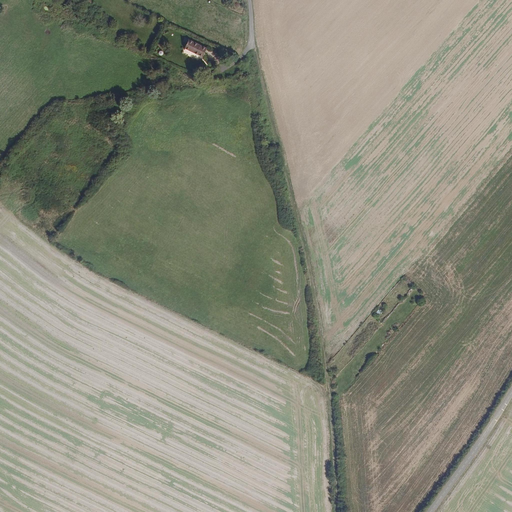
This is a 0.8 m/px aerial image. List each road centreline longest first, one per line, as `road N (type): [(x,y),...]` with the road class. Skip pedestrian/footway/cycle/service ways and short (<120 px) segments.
road 1 (track): [(336,511),(320,318),(253,45)]
road 2 (tertiary): [(430,511),(511,392)]
